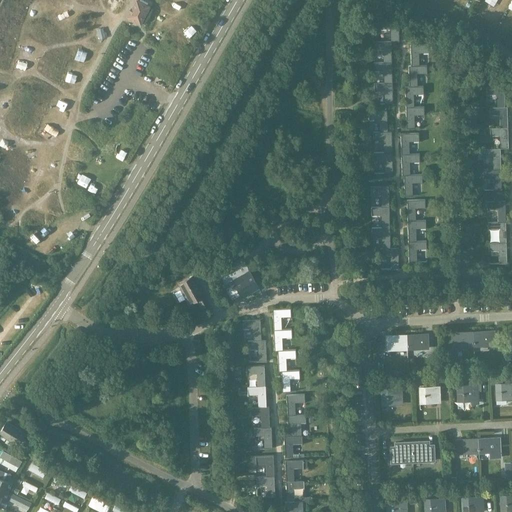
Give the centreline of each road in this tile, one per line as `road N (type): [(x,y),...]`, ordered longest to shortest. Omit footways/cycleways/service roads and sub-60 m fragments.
road 1 (secondary): [(0,380),(101,238),(240,0)]
road 2 (residential): [(511,310),(366,318),(377,511)]
